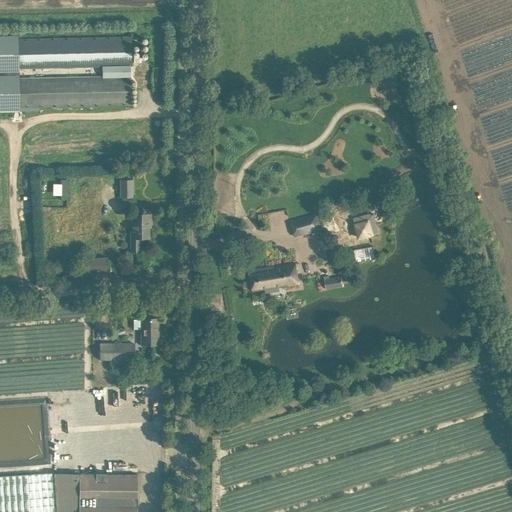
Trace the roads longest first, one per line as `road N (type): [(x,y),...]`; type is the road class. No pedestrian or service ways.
road 1 (tertiary): [(195,282),(197,0)]
road 2 (tertiary): [(193,511),(195,282)]
road 3 (unclassified): [(0,296),(195,282)]
